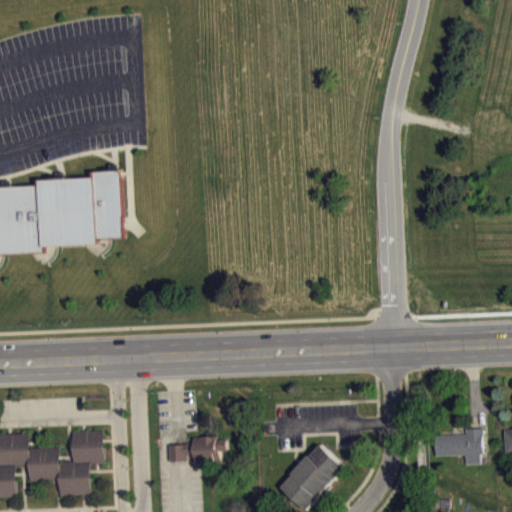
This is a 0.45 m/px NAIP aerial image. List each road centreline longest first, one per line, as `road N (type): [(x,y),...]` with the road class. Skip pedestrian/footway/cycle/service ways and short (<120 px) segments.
road 1 (secondary): [(0,362),(511,340)]
road 2 (residential): [(418,0),(386,161),(390,345)]
road 3 (residential): [(390,345),(394,448),(388,472),(355,511)]
